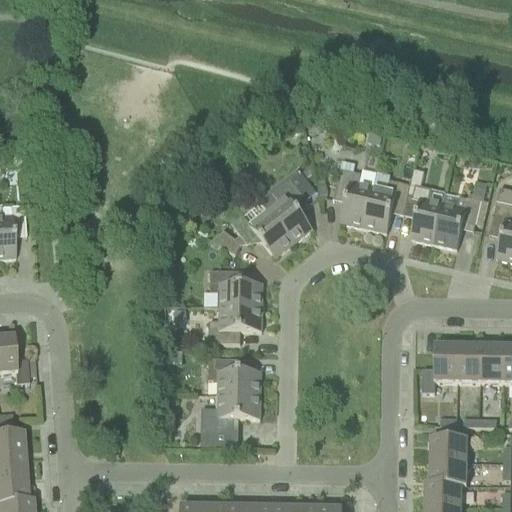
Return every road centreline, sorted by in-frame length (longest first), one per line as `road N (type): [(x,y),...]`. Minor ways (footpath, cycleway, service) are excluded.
road 1 (residential): [(287,478),(289,287),(330,254),(394,268),(409,310)]
road 2 (residential): [(287,478),(66,473)]
road 3 (residential): [(0,307),(37,307),(54,324),(66,473)]
road 4 (residential): [(389,478),(392,327),(409,310)]
